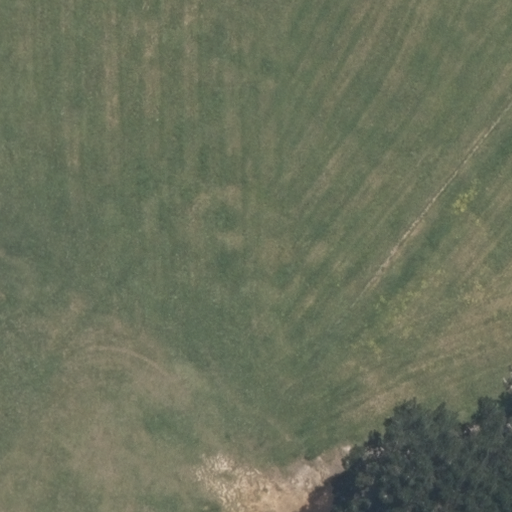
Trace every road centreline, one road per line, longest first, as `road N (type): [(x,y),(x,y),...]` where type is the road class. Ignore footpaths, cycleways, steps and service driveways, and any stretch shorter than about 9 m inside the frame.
road 1 (track): [(310,487),(358,285),(511,74)]
road 2 (track): [(298,511),(310,487),(383,405),(511,372)]
